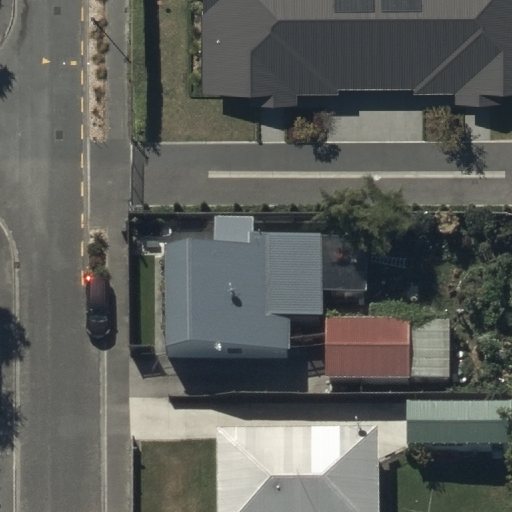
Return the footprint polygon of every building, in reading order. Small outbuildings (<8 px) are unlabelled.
[(511,0),(199,0),(200,87),(245,87),(245,99),(297,99),(297,88),(337,88),(337,81),(412,81),(412,85),(454,85),(454,98),(505,97),(505,80),(511,80),(511,0)] [(290,354),(289,324),(324,323),(322,240),(256,241),(255,226),(216,226),(217,257),(166,258),(167,356),(290,354)] [(413,335),(328,336),(328,400),(409,399),(409,396),(450,396),(450,339),(413,340),(413,335)] [(498,345),(464,346),(465,401),(499,400),(498,345)] [(511,415),(409,413),(407,466),(511,468),(511,421),(511,415)] [(380,511),(380,448),(218,449),(218,511),(380,511)]
